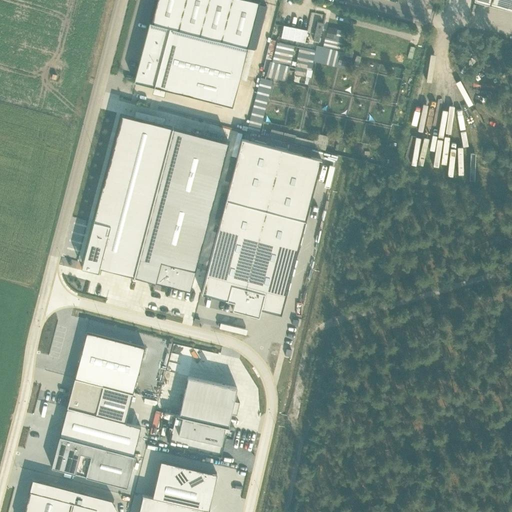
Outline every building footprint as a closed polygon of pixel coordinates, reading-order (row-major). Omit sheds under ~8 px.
[(156,0),(151,22),(246,47),(258,2),(249,0),(156,0)] [(511,0),(474,0),(474,2),(511,12),(511,0)] [(253,49),(246,47),(151,22),(135,81),(231,106),(238,78),(245,80),(253,49)] [(281,37),(304,42),(307,30),(283,26),(281,37)] [(339,30),(328,27),(326,37),(325,37),(323,47),(322,47),(320,52),(315,50),(315,51),(310,50),(310,49),(299,47),(293,75),(304,78),(305,76),(310,78),(311,70),(306,69),(307,68),(311,69),(312,61),(349,70),(353,52),(344,50),(347,31),(339,29),(339,30)] [(276,41),(271,39),(266,59),(272,60),(271,61),(269,61),(265,77),(286,82),(290,66),(289,66),(294,47),(276,42),(276,41)] [(271,80),(260,78),(246,131),(257,134),(263,110),(264,110),(265,105),(264,105),(271,80)] [(416,117),(428,118),(430,104),(417,103),(416,117)] [(91,270),(97,271),(98,267),(189,290),(189,288),(187,288),(226,142),(121,114),(80,267),(91,270)] [(293,142),(324,150),(328,137),(314,133),(312,141),(295,136),(293,142)] [(260,309),(280,314),(320,159),(241,138),(201,293),(234,302),(232,310),(258,316),(260,309)] [(144,346),(86,331),(74,378),(132,393),(144,346)] [(236,387),(187,377),(178,415),(227,426),(230,414),(236,414),(238,402),(233,400),(236,387)] [(124,422),(132,393),(74,378),(67,407),(124,422)] [(139,426),(124,422),(67,407),(58,436),(132,455),(139,426)] [(175,414),(169,443),(221,455),(225,436),(232,438),(234,428),(227,426),(178,415),(175,414)] [(134,456),(132,455),(58,436),(50,467),(126,486),(134,456)] [(161,461),(153,497),(208,510),(216,473),(161,461)] [(67,511),(70,502),(28,491),(22,511),(67,511)] [(141,495),(137,511),(207,511),(208,510),(153,497),(141,495)] [(110,511),(70,502),(67,511),(110,511)]
